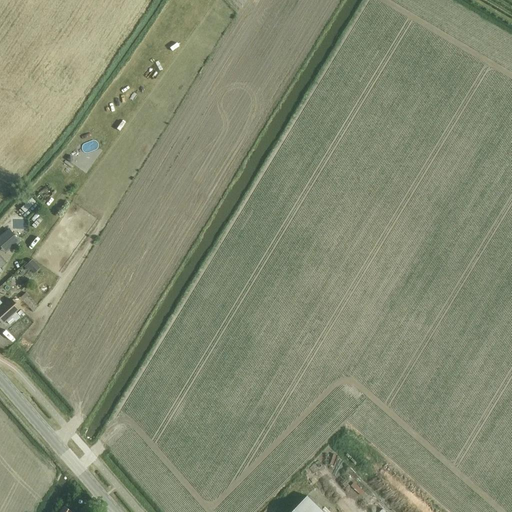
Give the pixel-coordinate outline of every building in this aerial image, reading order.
[(36,192),(41,186),(35,181),(30,187),(36,192)] [(10,239),(4,233),(0,236),(0,245),(1,246),(10,239)] [(38,265),(41,269),(50,262),(42,251),(20,266),(25,273),(38,265)] [(0,320),(3,324),(19,309),(10,299),(0,308),(0,320)] [(34,330),(31,338),(37,340),(40,332),(34,330)] [(315,488),(306,497),(321,511),(396,511),(343,459),(315,488)] [(290,511),(321,511),(306,497),(290,511)]
